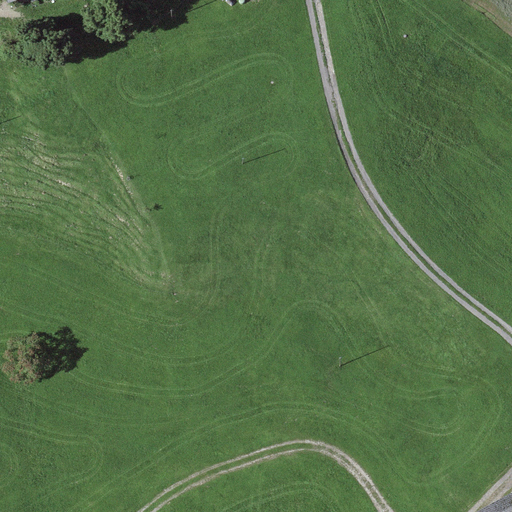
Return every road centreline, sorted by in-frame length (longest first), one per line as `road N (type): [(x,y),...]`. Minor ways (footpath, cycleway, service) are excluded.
road 1 (track): [(319,0),(342,122),(410,245),(511,334)]
road 2 (track): [(384,511),(333,437),(262,447),(126,511)]
